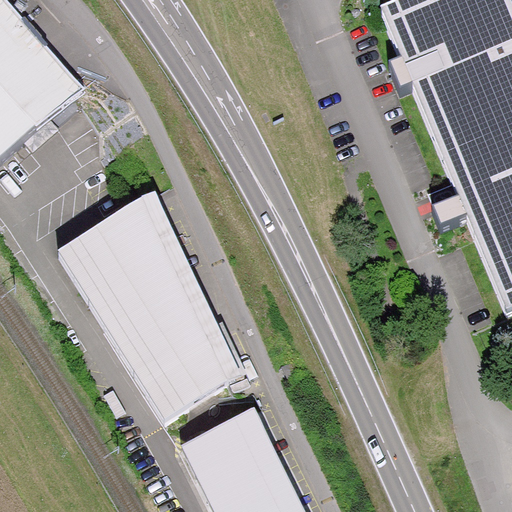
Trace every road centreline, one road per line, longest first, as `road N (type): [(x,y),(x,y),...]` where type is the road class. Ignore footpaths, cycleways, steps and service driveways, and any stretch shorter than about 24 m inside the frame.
road 1 (unclassified): [(62,0),(114,57),(149,116),(334,511)]
road 2 (primary): [(149,0),(302,262),(414,511)]
road 3 (residential): [(310,0),(446,309),(502,511)]
